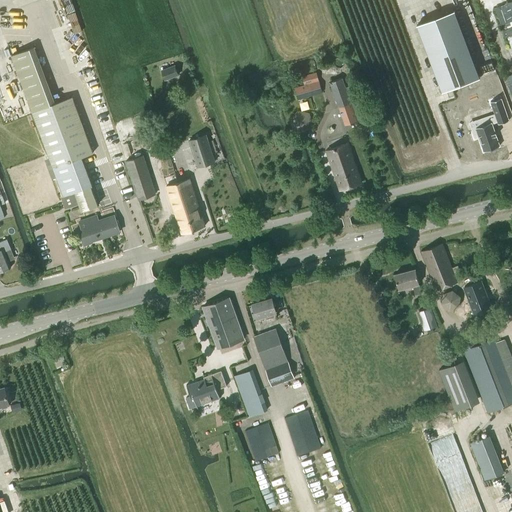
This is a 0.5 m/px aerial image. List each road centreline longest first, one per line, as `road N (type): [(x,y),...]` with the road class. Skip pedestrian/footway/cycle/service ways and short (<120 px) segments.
road 1 (unclassified): [(138,258),(511,162)]
road 2 (tertiary): [(149,294),(352,242)]
road 3 (unclassified): [(184,299),(355,255)]
road 4 (tertiary): [(352,242),(511,201)]
road 5 (unclassified): [(355,255),(511,215)]
road 6 (tertiary): [(0,334),(149,294)]
road 7 (unclassified): [(0,293),(138,258)]
road 8 (unknown): [(489,511),(460,441),(479,412),(470,385)]
